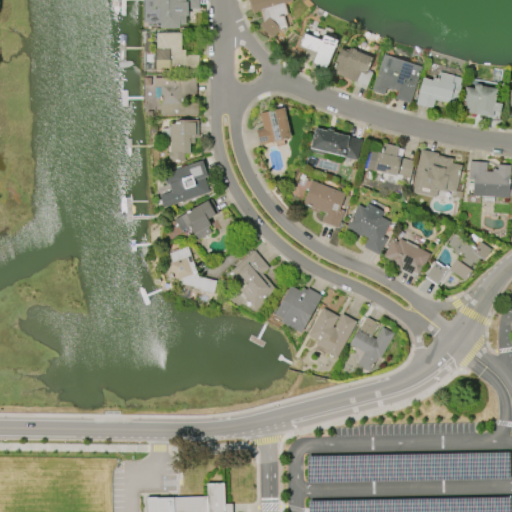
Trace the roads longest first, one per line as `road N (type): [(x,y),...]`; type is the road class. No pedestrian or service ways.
road 1 (tertiary): [(511,262),(438,360),(390,387),(206,430),(0,428)]
road 2 (residential): [(222,63),(214,82),(217,141),(248,208),(296,257),(454,342)]
road 3 (residential): [(454,342),(381,278),(305,242),(262,198),(240,163),(222,63)]
road 4 (residential): [(284,81),(401,124),(511,141)]
